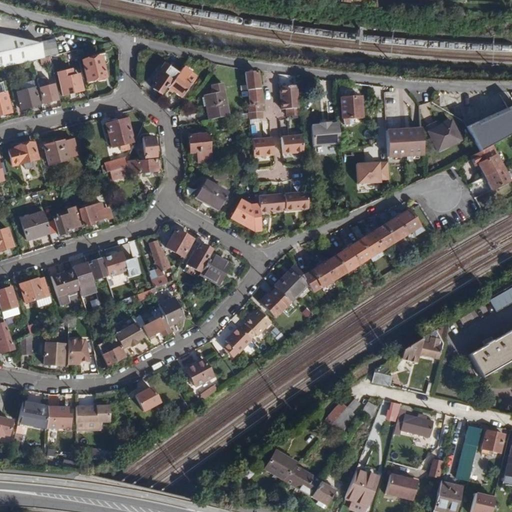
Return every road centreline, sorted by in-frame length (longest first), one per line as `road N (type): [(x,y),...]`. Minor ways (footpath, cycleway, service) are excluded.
road 1 (residential): [(128,39),(333,77),(511,88)]
road 2 (residential): [(0,375),(41,384),(112,382),(213,324),(263,258)]
road 3 (residential): [(263,258),(423,187),(442,192)]
road 4 (residential): [(167,203),(146,225),(0,272)]
road 5 (secondary): [(180,511),(0,485)]
road 6 (residential): [(511,421),(365,388)]
road 7 (residential): [(0,133),(127,96)]
road 8 (residential): [(0,7),(128,39)]
road 9 (residential): [(127,96),(166,119),(173,179),(167,203)]
